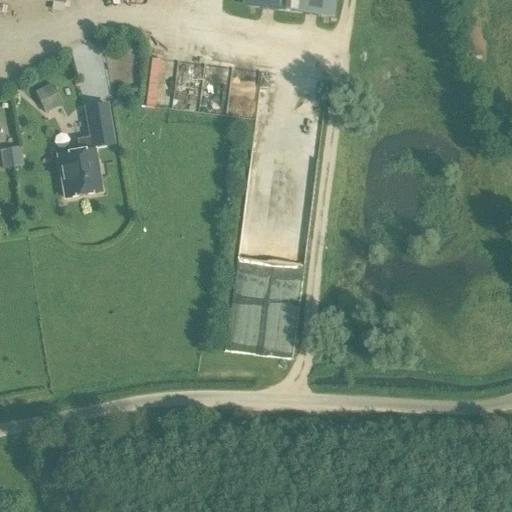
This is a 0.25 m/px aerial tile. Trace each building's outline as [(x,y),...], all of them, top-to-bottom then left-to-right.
[(247,0),(247,7),(333,18),(335,0),(247,0)] [(169,77),(194,77),(194,58),(169,58),(169,77)] [(40,102),(58,94),(53,83),(35,92),(40,102)] [(194,84),(193,107),(218,108),(219,85),(194,84)] [(79,154),(59,157),(66,199),(100,193),(93,151),(92,152),(90,138),(76,140),(79,154)] [(21,146),(10,148),(14,168),(24,166),(21,146)] [(227,344),(285,346),(287,304),(260,302),(260,291),(229,290),(227,344)]
